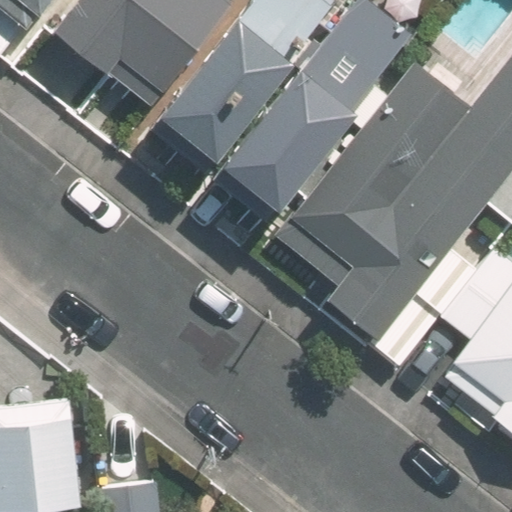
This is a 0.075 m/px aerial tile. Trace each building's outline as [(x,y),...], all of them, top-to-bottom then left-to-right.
[(0,0),(0,46),(23,17),(36,0),(38,0),(40,1),(40,0),(0,0)] [(66,0),(51,19),(143,94),(220,0),(66,0)] [(250,0),(242,11),(235,6),(160,100),(212,141),(323,0),(250,0)] [(352,94),(406,25),(374,0),(350,0),(305,57),(299,53),(222,149),(279,194),(355,98),(352,94)] [(511,46),(471,99),(412,52),(275,225),(337,275),(327,287),(376,326),(483,194),(509,215),(511,211),(511,46)] [(511,271),(450,353),(455,356),(444,370),(511,422),(511,271)] [(18,511),(17,501),(81,494),(70,393),(0,400),(0,511),(18,511)] [(159,511),(154,467),(98,474),(101,511),(159,511)]
